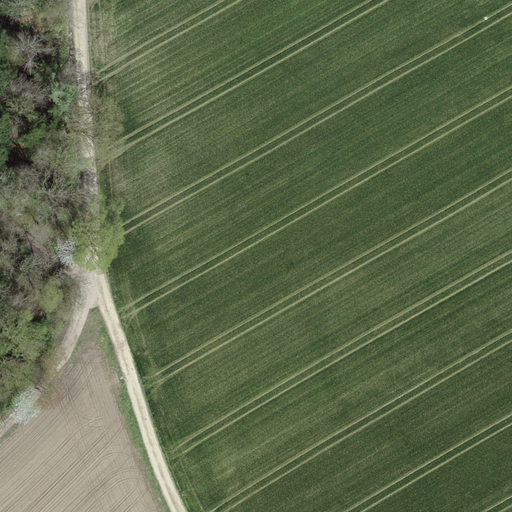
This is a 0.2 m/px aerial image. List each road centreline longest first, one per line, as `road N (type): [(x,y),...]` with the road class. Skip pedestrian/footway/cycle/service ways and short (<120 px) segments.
road 1 (track): [(95,270),(78,0)]
road 2 (track): [(177,511),(95,270)]
road 3 (track): [(0,432),(38,398),(60,362),(95,270)]
